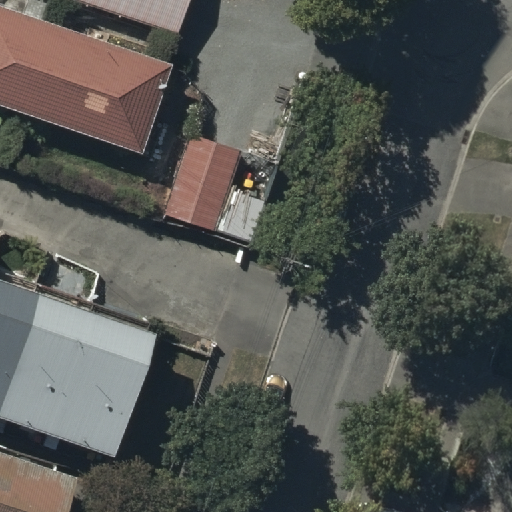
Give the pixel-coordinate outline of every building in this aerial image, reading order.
[(162,51),(14,0),(0,0),(0,96),(130,142),(162,51)] [(103,0),(174,22),(181,0),(103,0)] [(237,138),(190,121),(160,202),(207,219),(237,138)] [(0,408),(100,442),(142,316),(0,268),(0,408)] [(55,511),(72,464),(0,439),(0,511),(55,511)]
